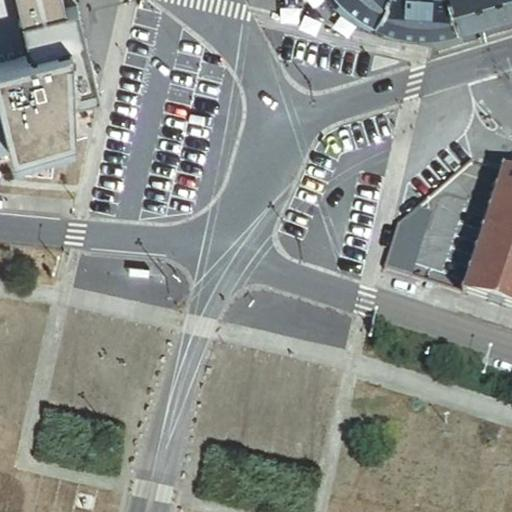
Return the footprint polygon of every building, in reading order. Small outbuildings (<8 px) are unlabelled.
[(0,0),(0,100),(13,151),(74,136),(72,98),(98,91),(74,0),(0,0)] [(441,24),(455,19),(447,0),(346,0),(347,1),(360,11),(373,17),(386,22),(399,25),(409,26),(427,26),(441,24)] [(511,1),(511,0),(447,0),(455,19),(511,1)] [(463,298),(511,313),(511,176),(503,174),(463,298)] [(410,279),(430,219),(414,214),(399,227),(385,272),(410,279)]
